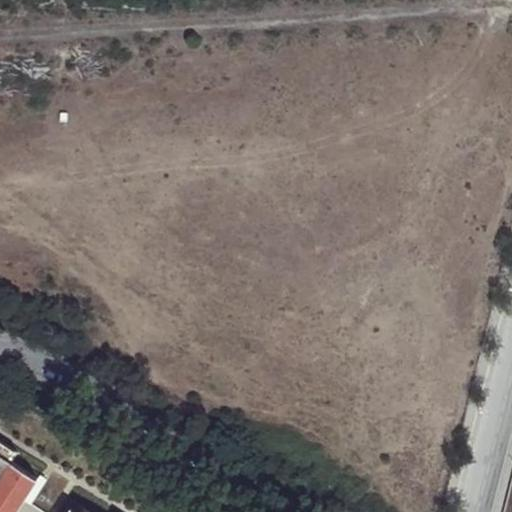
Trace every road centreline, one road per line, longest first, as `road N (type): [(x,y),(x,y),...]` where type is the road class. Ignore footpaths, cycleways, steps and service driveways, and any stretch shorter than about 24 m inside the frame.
road 1 (residential): [(0,348),(57,367),(269,511)]
road 2 (residential): [(471,511),(511,348)]
